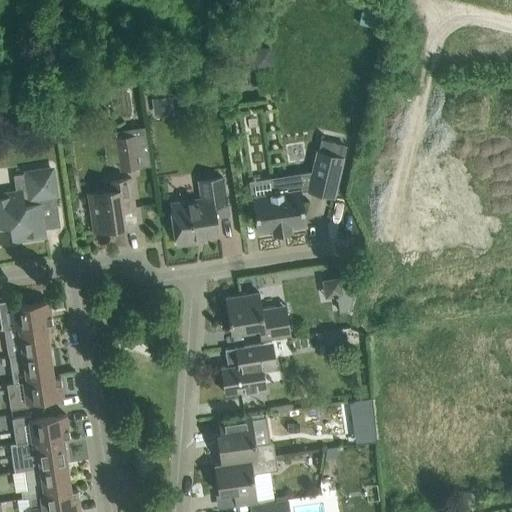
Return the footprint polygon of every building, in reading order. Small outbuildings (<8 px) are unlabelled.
[(242,71),(273,66),(270,46),(239,51),(242,71)] [(171,95),(151,98),(154,115),(174,112),(171,95)] [(116,138),(103,140),(106,162),(119,161),(120,169),(140,166),(135,135),(116,138)] [(343,156),(346,145),(321,139),(318,150),(343,156)] [(253,195),(254,211),(258,232),(273,230),(273,233),(291,230),(290,227),(305,225),(300,191),(308,189),(308,190),(333,196),(340,169),(343,156),(318,150),(316,150),(310,172),(271,178),(273,192),(253,195)] [(0,195),(0,227),(10,226),(12,240),(43,235),(39,209),(57,206),(54,186),(52,169),(13,175),(16,193),(0,195)] [(171,209),(173,225),(176,245),(196,241),(196,237),(219,234),(216,211),(226,209),(227,214),(228,214),(225,195),(222,177),(200,180),(204,204),(171,209)] [(88,193),(91,212),(94,231),(124,227),(122,211),(134,209),(131,189),(130,178),(108,181),(109,190),(88,193)] [(349,311),(353,291),(356,275),(338,277),(321,279),(324,297),(335,296),(338,312),(349,311)] [(279,337),(290,335),(285,304),(261,308),(259,292),(225,298),(231,331),(258,327),(261,340),(279,337)] [(11,300),(0,301),(0,320),(1,329),(5,329),(45,323),(52,322),(49,301),(12,306),(11,300)] [(49,350),(45,323),(5,329),(9,356),(49,350)] [(342,329),(324,331),(327,350),(345,347),(342,329)] [(262,368),(276,366),(272,342),(263,344),(243,347),(235,348),(238,365),(221,367),(225,393),(241,391),(241,395),(261,392),(265,391),(262,368)] [(9,356),(13,383),(54,377),(49,350),(9,356)] [(44,400),(63,397),(60,376),(54,377),(13,383),(7,384),(10,410),(26,407),(26,403),(44,400)] [(15,443),(63,437),(69,436),(66,414),(33,419),(32,415),(11,418),(15,443)] [(269,442),(254,445),(250,415),(239,417),(219,420),(221,433),(217,434),(220,450),(221,463),(215,464),(275,456),(273,442),(269,442)] [(15,471),(67,463),(63,437),(15,443),(10,444),(15,471)] [(337,457),(335,447),(326,448),(324,459),(337,457)] [(255,473),(277,469),(275,456),(215,464),(217,478),(219,494),(223,494),(234,492),(236,505),(256,502),(267,501),(266,493),(255,494),(252,477),(255,473)] [(29,497),(71,490),(67,463),(25,470),(28,489),(21,490),(22,498),(29,497)] [(71,490),(29,497),(30,503),(30,511),(70,511),(71,511),(81,510),(77,489),(71,490)] [(288,511),(288,510),(287,500),(259,504),(250,505),(250,511),(288,511)]
